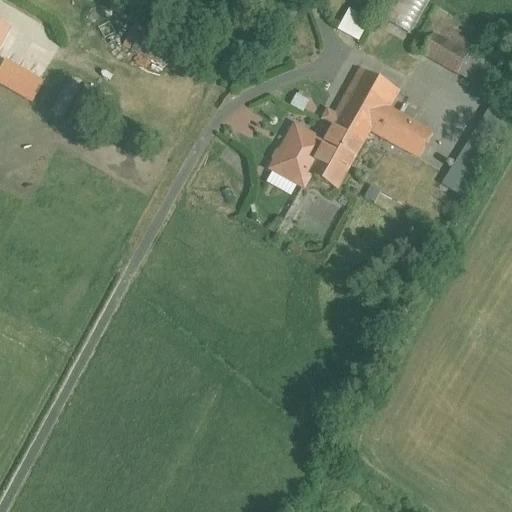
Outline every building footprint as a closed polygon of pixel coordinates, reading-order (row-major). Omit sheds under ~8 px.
[(79,1),(77,0),(12,0),(67,27),(79,1)] [(414,52),(475,80),(484,61),(463,51),(474,28),(433,9),(414,52)] [(195,58),(130,31),(119,57),(183,85),(195,58)] [(318,140),(287,124),(272,154),(264,168),(300,187),(309,171),(340,188),(368,136),(413,160),(428,133),(387,111),(399,88),(358,66),(318,140)] [(115,84),(88,71),(68,111),(95,124),(115,84)] [(511,105),(491,93),(440,179),(461,191),(511,105)]
